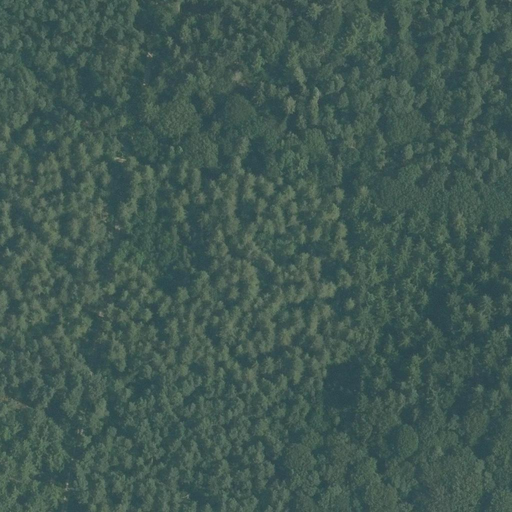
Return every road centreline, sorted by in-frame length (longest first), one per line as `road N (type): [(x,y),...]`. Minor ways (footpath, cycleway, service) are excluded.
road 1 (track): [(65,511),(131,159)]
road 2 (track): [(511,199),(453,511)]
road 3 (track): [(132,150),(200,127),(242,131),(352,191)]
road 4 (track): [(131,159),(351,198)]
road 5 (track): [(351,198),(511,225)]
road 6 (track): [(162,0),(132,150)]
road 7 (track): [(0,134),(131,159)]
